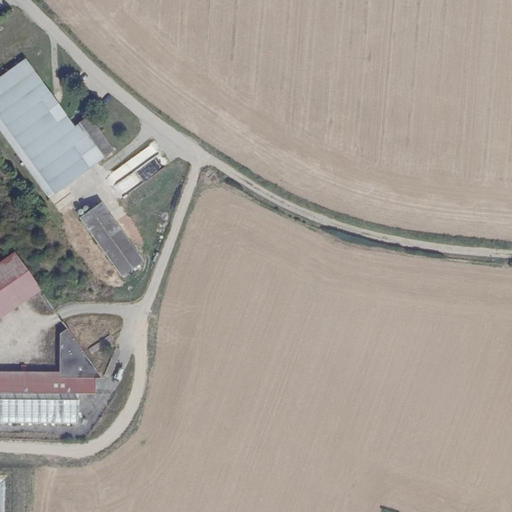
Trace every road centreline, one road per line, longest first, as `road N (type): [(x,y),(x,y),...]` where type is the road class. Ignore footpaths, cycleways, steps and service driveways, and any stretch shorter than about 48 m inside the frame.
road 1 (track): [(511,257),(368,237),(311,220),(207,158)]
road 2 (unclassified): [(207,158),(98,75),(22,0)]
